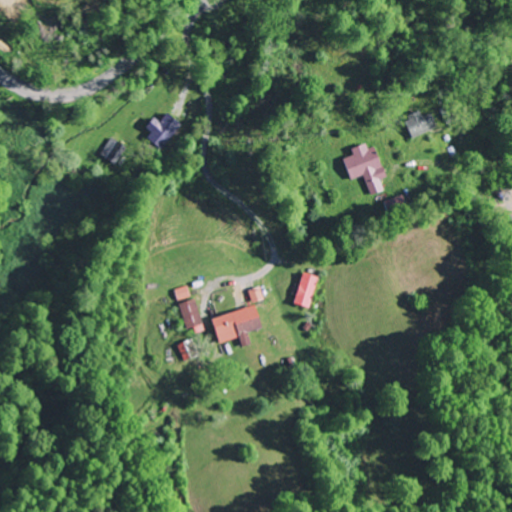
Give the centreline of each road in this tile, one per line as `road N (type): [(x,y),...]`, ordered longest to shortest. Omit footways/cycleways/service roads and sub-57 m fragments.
road 1 (residential): [(188,14),(192,60),(210,104),(206,169),(274,248),(267,270),(207,294)]
road 2 (secondary): [(213,0),(82,92),(43,94),(0,75)]
road 3 (residential): [(485,0),(511,26),(483,173),(492,191),(511,203)]
